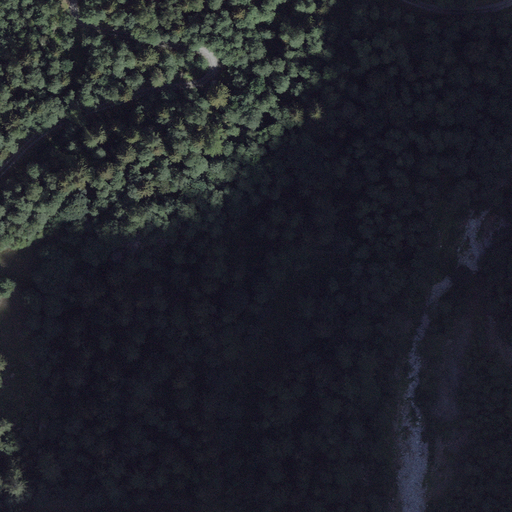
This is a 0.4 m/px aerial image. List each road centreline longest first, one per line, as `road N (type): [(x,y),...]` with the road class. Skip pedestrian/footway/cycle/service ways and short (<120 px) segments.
road 1 (unclassified): [(0,171),(61,122),(212,72),(202,50),(101,27),(80,15),(76,0)]
road 2 (track): [(0,507),(193,511)]
